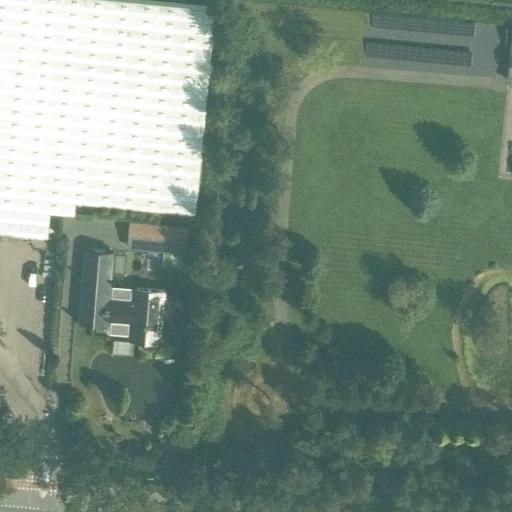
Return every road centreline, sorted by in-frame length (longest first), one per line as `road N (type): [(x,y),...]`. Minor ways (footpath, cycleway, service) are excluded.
road 1 (unknown): [(498,79),(326,69),(303,80),(283,103),(270,316),(290,352),(326,384),(511,410)]
road 2 (unknown): [(27,416),(51,402),(66,378),(75,238),(92,224),(133,222)]
road 3 (unclassified): [(43,511),(37,428),(0,380)]
